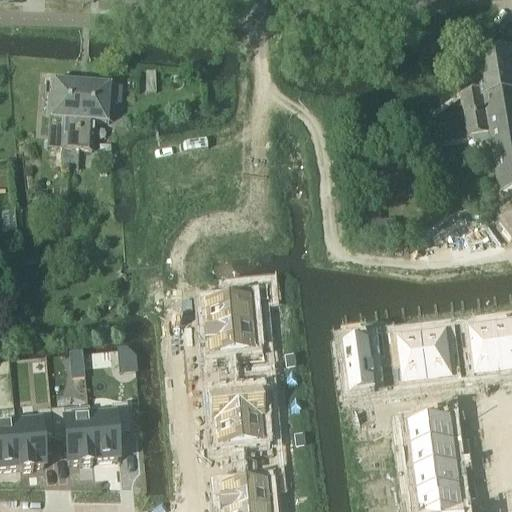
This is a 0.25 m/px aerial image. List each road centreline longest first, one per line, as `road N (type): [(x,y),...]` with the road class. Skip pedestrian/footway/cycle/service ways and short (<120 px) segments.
road 1 (residential): [(171,302),(188,511)]
road 2 (residential): [(511,401),(354,420)]
